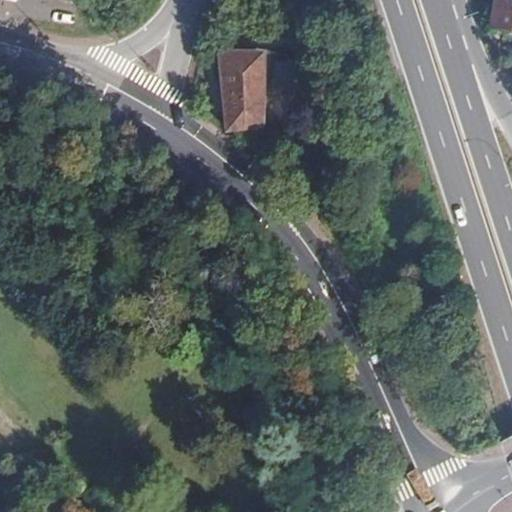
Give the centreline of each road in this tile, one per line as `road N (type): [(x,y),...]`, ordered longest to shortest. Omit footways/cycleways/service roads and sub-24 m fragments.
road 1 (tertiary): [(158,119),(279,225),(332,294),(421,511)]
road 2 (primary): [(389,0),(511,371)]
road 3 (primary): [(511,244),(449,37)]
road 4 (primary): [(187,0),(158,119)]
road 5 (primary): [(181,0),(163,27),(92,79)]
